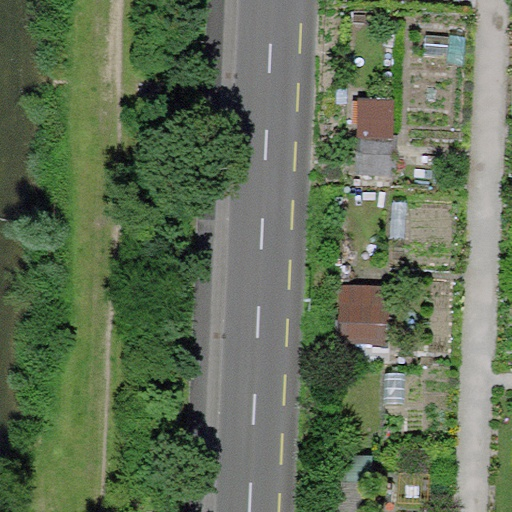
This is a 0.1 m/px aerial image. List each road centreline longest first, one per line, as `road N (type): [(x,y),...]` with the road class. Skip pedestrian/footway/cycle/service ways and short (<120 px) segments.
road 1 (track): [(492,0),(468,511)]
road 2 (secondary): [(272,0),(249,511)]
